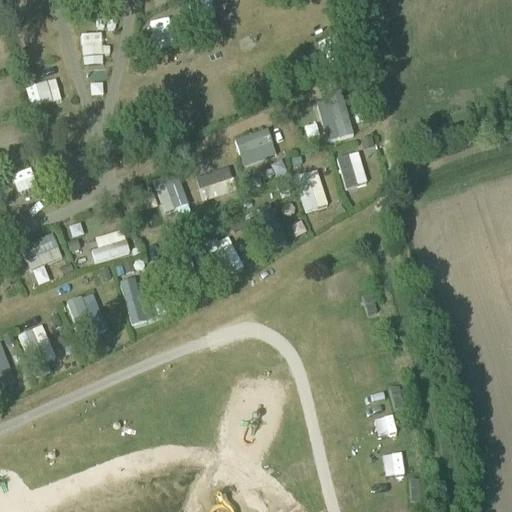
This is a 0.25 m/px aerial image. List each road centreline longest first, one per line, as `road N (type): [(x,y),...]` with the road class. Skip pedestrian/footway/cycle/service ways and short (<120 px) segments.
road 1 (track): [(103,202),(366,70),(360,0)]
road 2 (track): [(114,197),(162,247),(237,213)]
